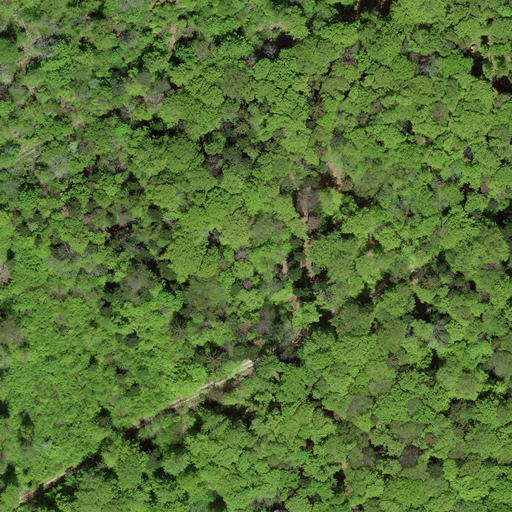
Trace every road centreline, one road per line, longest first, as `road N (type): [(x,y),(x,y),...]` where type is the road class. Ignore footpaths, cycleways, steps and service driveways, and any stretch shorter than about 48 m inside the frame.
road 1 (track): [(2,511),(147,414),(210,388),(511,207)]
road 2 (track): [(0,167),(60,134),(384,0)]
